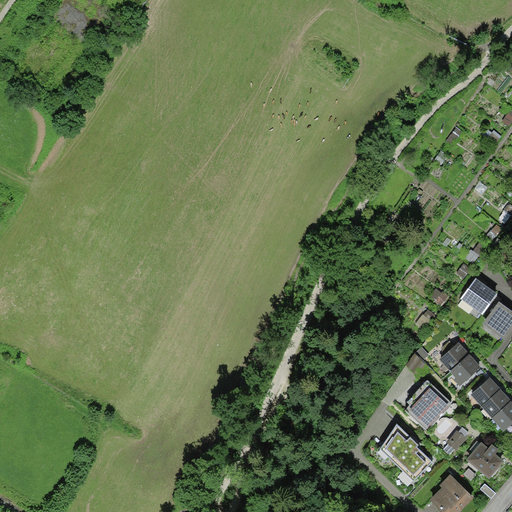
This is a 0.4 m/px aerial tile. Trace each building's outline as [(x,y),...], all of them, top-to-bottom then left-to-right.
[(373,0),(362,0),(386,14),(389,9),(373,0)] [(501,120),(510,126),(511,123),(511,110),(510,109),(501,120)] [(456,126),(445,142),(452,147),(463,131),(456,126)] [(491,133),(487,129),(482,135),(495,146),(502,137),(493,130),(491,133)] [(441,150),(434,160),(442,165),(448,155),(441,150)] [(511,214),(511,207),(509,205),(498,219),(504,224),(511,214)] [(395,219),(389,229),(391,230),(386,237),(391,240),(402,224),(395,219)] [(502,228),(497,224),(485,238),(490,242),(502,228)] [(473,264),(485,248),(479,243),(473,251),(470,249),(464,257),(473,264)] [(455,257),(450,253),(445,259),(450,263),(455,257)] [(470,271),(465,266),(456,277),(461,282),(470,271)] [(476,277),(461,298),(481,314),(497,293),(476,277)] [(449,297),(442,291),(434,301),(441,306),(449,297)] [(511,311),(499,302),(482,323),(503,339),(511,327),(511,311)] [(436,315),(429,309),(424,315),(422,314),(416,321),(424,328),(436,315)] [(460,344),(440,359),(463,388),(483,372),(460,344)] [(418,356),(405,368),(417,380),(430,368),(418,356)] [(511,399),(493,377),(474,394),(508,433),(511,429),(511,399)] [(424,395),(412,406),(431,425),(453,404),(432,382),(421,392),(424,395)] [(404,423),(380,451),(416,483),(437,463),(404,423)] [(468,440),(455,430),(445,441),(448,444),(443,450),(449,454),(454,448),(458,452),(468,440)] [(485,442),(471,459),(496,480),(510,463),(501,455),(504,451),(495,445),(492,448),(485,442)] [(469,470),(464,476),(472,484),(478,478),(469,470)] [(454,476),(442,487),(446,490),(434,500),(445,511),(462,511),(476,500),(454,476)] [(28,511),(0,495),(0,506),(10,511),(28,511)]
